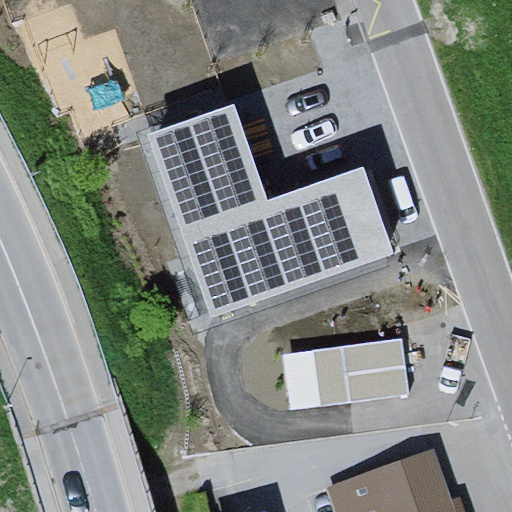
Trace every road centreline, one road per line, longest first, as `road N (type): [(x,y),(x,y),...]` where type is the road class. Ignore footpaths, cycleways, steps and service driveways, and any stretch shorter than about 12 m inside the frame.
road 1 (tertiary): [(380,0),(511,354)]
road 2 (tertiary): [(0,247),(94,511)]
